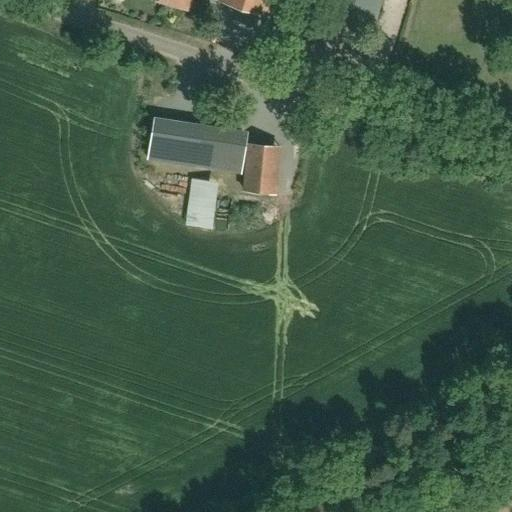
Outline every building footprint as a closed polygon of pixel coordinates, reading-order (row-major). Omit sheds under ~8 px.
[(171,0),(170,5),(187,10),(190,0),(217,0),(265,14),(268,0),(171,0)] [(371,27),(379,0),(327,0),(324,13),(371,27)] [(280,18),(274,36),(299,43),(304,25),(280,18)] [(140,115),(134,158),(230,170),(236,127),(140,115)] [(237,142),(233,176),(241,177),(245,143),(237,142)] [(243,192),(270,193),(271,144),(245,143),(243,192)] [(183,177),(179,225),(203,226),(206,179),(183,177)]
